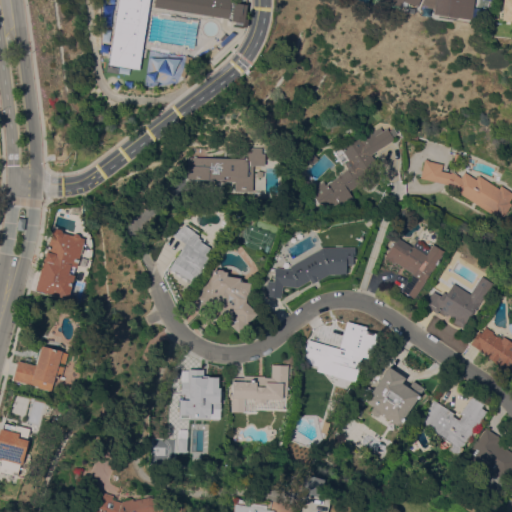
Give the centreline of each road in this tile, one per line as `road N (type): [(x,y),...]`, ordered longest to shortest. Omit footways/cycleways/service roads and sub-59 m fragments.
road 1 (residential): [(511,409),(485,379),(378,309),(352,303),(313,312),(253,353),(210,354),(174,330),(143,253)]
road 2 (residential): [(35,185),(93,179),(239,65),(258,33),(261,0)]
road 3 (residential): [(35,185),(14,0)]
road 4 (residential): [(0,60),(13,183)]
